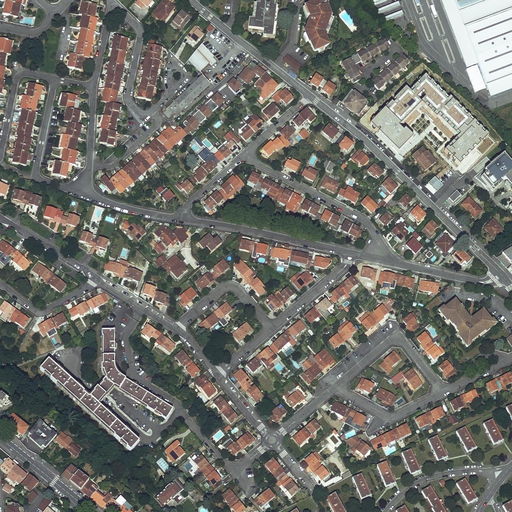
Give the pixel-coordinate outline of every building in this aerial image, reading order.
[(139,0),(136,4),(142,9),(145,5),(146,6),(150,0),(139,0)] [(277,0),(257,0),(256,5),(254,5),(252,20),(248,20),(247,31),(262,33),(262,39),(274,40),(278,8),(277,8),(277,0)] [(323,0),(320,0),(304,7),(305,9),(308,16),(309,18),(303,32),(304,34),(307,41),(308,43),(309,42),(313,52),(317,50),(317,48),(320,47),(322,48),(328,45),(325,37),(324,34),(324,33),(326,27),(329,20),(330,16),(326,6),(323,1),(323,0)] [(372,0),(375,9),(389,5),(388,3),(397,0),(372,0)] [(478,65),(453,0),(440,0),(466,69),(478,65)] [(511,0),(453,0),(478,65),(490,98),(511,89),(511,0)] [(163,1),(151,16),(155,19),(159,22),(165,14),(167,16),(173,9),(163,1)] [(5,6),(3,15),(10,17),(12,3),(8,3),(4,2),(3,5),(5,6)] [(82,6),(80,16),(83,16),(87,17),(89,4),(81,2),(80,6),(82,6)] [(385,22),(403,16),(398,2),(376,10),(378,15),(382,13),(385,22)] [(12,3),(10,17),(17,18),(18,9),(21,9),(21,5),(15,4),(12,3)] [(89,4),(87,17),(91,18),(94,18),(96,9),(98,9),(98,5),(89,4)] [(186,18),(189,21),(190,19),(181,11),(180,12),(186,17),(186,18)] [(178,28),(179,26),(182,29),(189,21),(186,18),(186,17),(180,12),(171,22),(178,28)] [(165,14),(159,22),(162,24),(168,17),(167,16),(165,14)] [(83,20),(82,30),(88,31),(91,18),(87,17),(83,16),(81,20),(83,20)] [(91,18),(88,31),(95,32),(98,19),(94,18),(91,18)] [(180,32),(182,29),(179,26),(178,28),(171,22),(170,24),(180,32)] [(194,27),(185,37),(188,40),(189,39),(192,41),(196,44),(202,36),(196,31),(197,29),(194,27)] [(81,34),(79,43),(86,44),(88,31),(82,30),(80,29),(79,33),(81,34)] [(88,31),(86,44),(93,46),(95,36),(97,37),(97,33),(95,32),(88,31)] [(119,51),(122,38),(115,37),(113,46),(110,45),(109,48),(113,49),(113,50),(119,51)] [(122,38),(119,51),(126,52),(128,43),(130,43),(130,39),(122,38)] [(384,39),(341,63),(353,84),(363,78),(361,75),(359,76),(353,65),(360,62),(361,63),(367,60),(368,62),(372,60),(371,58),(376,55),(377,57),(381,55),(380,53),(385,50),(386,52),(390,50),(384,39)] [(6,41),(3,54),(6,55),(10,56),(12,46),(14,46),(14,43),(6,41)] [(83,58),(86,44),(79,43),(77,42),(76,46),(73,56),(77,56),(83,58)] [(86,44),(83,58),(86,58),(90,59),(92,49),(94,50),(94,46),(93,46),(86,44)] [(202,44),(189,60),(200,73),(209,65),(212,67),(216,62),(213,58),(214,57),(202,44)] [(148,45),(146,58),(152,60),(155,46),(148,45)] [(155,46),(152,60),(153,60),(159,61),(160,56),(163,56),(163,51),(161,51),(162,48),(155,46)] [(112,53),(110,63),(117,64),(119,51),(113,50),(112,49),(110,53),(112,53)] [(119,51),(117,64),(124,66),(126,56),(128,57),(128,53),(126,52),(119,51)] [(401,54),(398,57),(400,58),(395,62),(394,61),(391,63),(392,65),(387,69),(386,68),(383,70),(384,72),(379,76),(378,74),(375,77),(376,79),(371,83),(377,90),(409,63),(401,54)] [(71,55),(68,68),(75,69),(77,56),(73,56),(71,55)] [(77,56),(75,69),(82,71),(84,61),(86,62),(86,58),(83,58),(77,56)] [(287,56),(283,61),(298,73),(303,68),(287,56)] [(145,62),(143,71),(150,73),(153,60),(152,60),(146,58),(144,58),(143,62),(145,62)] [(153,60),(150,73),(157,74),(160,61),(159,61),(153,60)] [(251,62),(246,68),(251,72),(256,66),(251,62)] [(110,63),(107,76),(108,76),(114,77),(117,64),(110,63)] [(117,64),(114,77),(115,77),(121,79),(123,69),(125,70),(125,66),(124,66),(117,64)] [(256,66),(251,72),(255,75),(260,78),(265,73),(265,72),(256,65),(256,66)] [(246,68),(246,67),(237,78),(238,78),(244,83),(247,85),(255,75),(251,72),(246,68)] [(143,71),(141,85),(147,86),(148,86),(150,73),(143,71)] [(150,73),(148,86),(154,87),(156,82),(158,83),(158,78),(156,78),(157,74),(150,73)] [(260,92),(272,79),(265,73),(260,78),(253,85),(260,92)] [(325,82),(316,75),(310,83),(317,88),(319,85),(322,87),(325,82)] [(106,79),(104,83),(106,84),(105,89),(112,91),(115,77),(114,77),(108,76),(107,79),(106,79)] [(183,111),(211,85),(202,76),(162,113),(168,119),(173,115),(175,117),(182,110),(183,111)] [(115,77),(112,91),(119,92),(122,79),(121,79),(115,77)] [(233,78),(226,84),(235,93),(243,86),(242,86),(236,81),(233,78)] [(267,98),(278,86),(272,79),(260,92),(258,94),(264,100),(266,97),(267,98)] [(325,82),(322,87),(324,89),(323,91),(329,96),(335,88),(325,82)] [(26,87),(25,92),(27,92),(26,97),(30,98),(33,98),(35,85),(29,84),(28,87),(26,87)] [(35,85),(33,98),(38,100),(40,100),(42,87),(35,85)] [(140,85),(137,97),(144,99),(147,86),(141,85),(140,85)] [(147,86),(144,99),(151,100),(153,91),(155,92),(155,88),(154,87),(148,86),(147,86)] [(104,93),(102,102),(107,103),(109,104),(112,91),(105,89),(104,89),(103,93),(104,93)] [(292,99),(285,91),(283,92),(281,89),(271,98),(274,100),(277,104),(281,100),(285,105),(292,99)] [(112,91),(109,104),(114,105),(116,105),(119,92),(112,91)] [(351,91),(341,103),(358,116),(367,104),(351,91)] [(225,101),(217,93),(210,99),(210,100),(218,107),(218,108),(225,101)] [(62,98),(60,107),(61,107),(65,109),(67,109),(69,96),(62,94),(60,97),(62,98)] [(23,96),(21,110),(27,111),(30,98),(26,97),(23,96)] [(78,100),(76,100),(76,97),(72,96),(69,96),(67,109),(74,110),(76,111),(77,105),(78,100)] [(244,107),(249,103),(242,96),(237,100),(244,107)] [(30,98),(27,111),(29,112),(34,113),(36,103),(38,104),(38,100),(33,98),(30,98)] [(218,107),(210,100),(204,105),(212,113),(218,107)] [(257,111),(262,106),(256,100),(251,105),(257,111)] [(412,105),(409,101),(399,107),(402,112),(412,105)] [(104,106),(103,110),(105,111),(104,116),(110,117),(111,118),(114,105),(109,104),(107,103),(106,106),(104,106)] [(114,105),(111,118),(116,119),(117,119),(120,106),(116,105),(114,105)] [(204,105),(198,110),(198,111),(205,119),(206,119),(212,113),(204,105)] [(278,111),(272,105),(263,113),(264,114),(261,116),(266,121),(268,119),(269,119),(278,111)] [(420,105),(416,109),(422,116),(427,112),(420,105)] [(66,113),(64,122),(68,122),(72,123),(74,110),(67,109),(65,109),(64,112),(66,113)] [(21,114),(19,123),(26,125),(29,112),(27,111),(21,110),(20,110),(19,113),(21,114)] [(74,110),(72,123),(75,124),(78,124),(79,120),(82,120),(82,115),(80,115),(81,112),(76,111),(74,110)] [(310,123),(314,119),(306,110),(298,117),(299,118),(294,122),(298,127),(307,120),(310,123)] [(386,121),(374,110),(367,118),(378,129),(386,121)] [(205,119),(198,111),(192,116),(199,124),(205,119)] [(29,112),(26,125),(33,126),(35,117),(37,117),(37,113),(34,113),(29,112)] [(433,117),(428,112),(423,117),(427,121),(433,117)] [(223,124),(227,120),(222,113),(218,117),(223,124)] [(254,133),(263,125),(254,115),(252,118),(251,117),(245,122),(245,123),(254,133)] [(102,120),(100,129),(107,131),(110,117),(104,116),(101,116),(100,119),(102,120)] [(192,116),(186,122),(194,130),(200,125),(199,124),(192,116)] [(110,117),(107,131),(109,131),(114,132),(115,127),(118,127),(118,123),(116,122),(116,119),(111,118),(110,117)] [(190,136),(192,134),(192,135),(195,132),(194,130),(186,122),(185,121),(183,123),(183,125),(185,127),(182,130),(187,135),(188,134),(190,136)] [(68,122),(66,136),(70,137),(73,137),(75,124),(72,123),(68,122)] [(17,126),(15,131),(18,131),(17,136),(18,136),(24,138),(26,125),(19,123),(18,126),(17,126)] [(245,123),(239,128),(238,133),(245,141),(254,133),(245,123)] [(75,124),(73,137),(78,138),(79,139),(82,125),(78,124),(75,124)] [(26,125),(24,138),(25,138),(30,139),(32,130),(34,130),(34,126),(33,126),(26,125)] [(337,140),(341,135),(328,125),(323,132),(329,138),(331,135),(337,140)] [(475,151),(486,143),(474,126),(463,134),(475,151)] [(177,144),(181,140),(174,133),(169,127),(165,131),(176,144),(177,144)] [(286,140),(293,134),(287,127),(280,134),(286,140)] [(181,140),(187,135),(182,130),(180,128),(174,133),(181,140)] [(101,134),(99,143),(106,144),(109,131),(107,131),(100,129),(99,133),(101,134)] [(304,140),(309,135),(303,129),(298,133),(304,140)] [(109,131),(106,144),(113,146),(114,141),(117,141),(116,136),(115,136),(116,133),(114,132),(109,131)] [(172,148),(176,144),(165,131),(164,131),(160,134),(161,135),(172,148)] [(231,154),(238,148),(235,145),(237,144),(237,145),(240,142),(230,131),(223,137),(228,142),(224,146),(231,154)] [(60,138),(59,142),(61,143),(60,149),(62,149),(67,150),(70,137),(66,136),(63,135),(63,139),(60,138)] [(173,148),(172,148),(161,135),(156,139),(168,152),(173,148)] [(347,151),(353,144),(341,135),(337,140),(333,144),(336,147),(338,145),(347,151)] [(18,136),(15,150),(22,151),(25,138),(24,138),(18,136)] [(70,137),(67,150),(71,151),(74,151),(76,142),(78,142),(78,138),(73,137),(70,137)] [(25,138),(22,151),(29,152),(32,139),(30,139),(25,138)] [(163,155),(168,152),(156,139),(155,138),(151,142),(152,143),(163,155)] [(413,154),(402,138),(395,142),(407,159),(413,154)] [(268,156),(279,147),(274,142),(271,144),(270,143),(262,150),(268,156)] [(164,156),(163,155),(152,143),(147,147),(159,159),(160,160),(164,156)] [(438,147),(436,144),(433,146),(439,155),(442,153),(440,150),(441,149),(439,146),(438,147)] [(155,163),(159,159),(147,147),(147,146),(143,150),(155,163)] [(225,160),(231,154),(224,146),(218,152),(216,150),(214,152),(222,161),(224,159),(225,160)] [(63,153),(61,162),(62,163),(68,164),(71,151),(67,150),(62,149),(61,152),(63,153)] [(426,154),(422,149),(412,157),(416,161),(418,160),(427,171),(436,163),(428,153),(426,154)] [(15,150),(13,163),(19,164),(22,151),(15,150)] [(155,163),(143,150),(139,154),(151,167),(155,163)] [(22,151),(19,164),(26,166),(28,156),(30,157),(29,152),(22,151)] [(71,151),(68,164),(71,164),(75,165),(77,152),(74,151),(71,151)] [(362,167),(368,161),(362,154),(363,153),(360,151),(355,156),(357,158),(355,160),(362,167)] [(147,171),(151,167),(139,154),(134,158),(147,171)] [(214,164),(217,161),(210,154),(207,156),(212,162),(214,164)] [(487,171),(486,170),(476,178),(485,187),(487,186),(491,191),(497,185),(498,187),(504,181),(511,189),(511,207),(510,209),(511,210),(511,164),(504,156),(487,171)] [(142,175),(147,171),(134,158),(130,162),(142,175)] [(325,170),(330,161),(325,159),(321,168),(325,170)] [(295,173),(299,164),(292,160),(291,163),(287,161),(284,167),(295,173)] [(55,165),(53,174),(59,176),(62,163),(61,162),(54,161),(53,164),(55,165)] [(330,173),(334,164),(330,161),(325,170),(330,173)] [(142,175),(130,162),(126,166),(138,179),(140,181),(144,177),(142,175)] [(207,175),(216,167),(214,164),(212,162),(209,164),(207,163),(201,168),(207,175)] [(62,163),(59,176),(66,177),(68,167),(70,168),(71,164),(68,164),(62,163)] [(378,178),(383,173),(374,165),(368,172),(373,177),(375,175),(378,178)] [(133,183),(138,179),(126,166),(121,170),(133,183)] [(207,175),(201,168),(189,179),(194,184),(197,181),(198,183),(207,175)] [(312,182),(317,173),(310,169),(308,172),(305,170),(302,176),(312,182)] [(129,187),(133,183),(121,170),(117,173),(129,187)] [(129,187),(117,173),(113,178),(125,190),(127,193),(131,189),(129,187)] [(257,190),(262,180),(259,178),(259,177),(252,174),(248,182),(254,185),(253,188),(257,190)] [(345,183),(353,185),(355,177),(347,175),(345,183)] [(111,193),(115,189),(108,181),(104,176),(99,180),(111,193)] [(237,190),(243,184),(236,176),(234,179),(233,178),(227,183),(235,193),(238,191),(237,190)] [(120,194),(125,190),(113,178),(112,177),(108,181),(115,189),(120,194)] [(334,193),(338,184),(326,178),(322,187),(334,193)] [(392,192),(397,187),(389,179),(382,186),(387,192),(390,189),(392,192)] [(268,193),(272,184),(265,181),(265,182),(262,180),(257,190),(259,191),(260,189),(268,193)] [(192,188),(186,181),(180,186),(176,182),(174,184),(180,191),(182,189),(186,193),(192,188)] [(0,193),(5,195),(8,187),(0,183),(0,193)] [(232,196),(235,193),(227,183),(221,188),(222,189),(219,191),(227,200),(232,195),(232,196)] [(282,190),(279,188),(272,184),(268,193),(267,195),(276,200),(282,190)] [(174,198),(166,189),(164,192),(160,187),(155,191),(167,205),(174,198)] [(25,204),(27,198),(23,197),(24,194),(16,190),(13,199),(20,202),(20,203),(25,204)] [(286,205),(292,194),(285,191),(282,190),(276,200),(286,205)] [(223,202),(227,200),(219,191),(217,194),(215,193),(210,198),(216,205),(222,200),(223,202)] [(354,203),(359,195),(351,191),(350,194),(346,192),(343,198),(354,203)] [(453,203),(461,196),(456,191),(449,198),(453,203)] [(299,205),(302,200),(292,194),(286,205),(285,207),(296,212),(297,211),(299,205)] [(404,208),(411,201),(405,195),(403,197),(401,195),(396,200),(404,208)] [(38,207),(40,199),(32,196),(31,199),(27,198),(25,204),(29,206),(29,205),(38,207)] [(210,210),(216,205),(210,198),(204,204),(208,208),(206,210),(210,214),(212,212),(210,210)] [(483,212),(469,198),(461,205),(475,220),(483,212)] [(308,213),(312,205),(305,201),(302,206),(299,205),(297,211),(299,212),(301,210),(308,213)] [(371,214),(377,207),(371,201),(365,207),(371,214)] [(316,221),(319,215),(316,213),(319,208),(312,205),(308,213),(311,215),(314,217),(313,219),(316,221)] [(419,222),(425,215),(420,210),(417,212),(412,206),(407,211),(419,222)] [(59,223),(62,216),(55,214),(56,211),(47,207),(44,216),(52,219),(52,220),(59,223)] [(328,224),(332,215),(325,211),(322,217),(319,215),(316,221),(319,222),(321,220),(328,224)] [(385,227),(391,220),(386,215),(387,213),(385,211),(379,216),(382,219),(379,221),(385,227)] [(75,227),(78,219),(70,215),(69,219),(62,216),(59,223),(67,226),(67,225),(75,227)] [(336,231),(339,225),(337,224),(339,219),(332,215),(328,224),(334,227),(334,230),(336,231)] [(503,231),(493,220),(483,229),(494,240),(503,231)] [(348,234),(352,226),(345,222),(342,227),(339,225),(336,231),(339,233),(341,230),(348,234)] [(432,237),(436,234),(434,232),(438,227),(432,222),(423,230),(429,236),(431,238),(432,237)] [(400,242),(408,235),(402,229),(405,226),(401,223),(391,233),(400,242)] [(138,240),(145,233),(139,226),(136,228),(133,225),(128,229),(138,240)] [(176,230),(173,232),(172,231),(171,233),(166,228),(162,226),(154,233),(166,247),(170,244),(176,239),(178,242),(180,244),(187,238),(181,230),(176,230)] [(356,242),(361,231),(358,230),(359,229),(352,226),(348,234),(355,238),(353,240),(356,242)] [(94,240),(95,237),(83,233),(80,241),(88,244),(88,245),(92,246),(94,240)] [(209,235),(199,244),(203,249),(207,246),(211,252),(221,243),(217,238),(213,241),(209,235)] [(456,248),(457,246),(445,235),(437,244),(445,253),(447,251),(450,254),(450,253),(456,248)] [(105,250),(108,241),(99,238),(98,241),(94,240),(92,246),(97,248),(97,247),(105,250)] [(415,256),(422,249),(413,239),(405,247),(415,256)] [(0,249),(11,258),(16,251),(11,247),(10,247),(3,241),(0,244),(0,249)] [(253,250),(254,243),(250,242),(250,243),(241,241),(239,249),(248,251),(249,249),(253,250)] [(164,249),(160,243),(155,247),(156,248),(154,249),(158,254),(164,249)] [(265,255),(267,247),(259,245),(259,244),(254,243),(253,250),(252,252),(265,255)] [(471,261),(459,249),(459,250),(456,248),(450,253),(453,256),(452,257),(461,266),(464,263),(466,266),(471,261)] [(511,248),(503,254),(497,258),(506,267),(511,264),(511,265),(511,248)] [(289,258),(291,251),(284,249),(283,251),(274,249),(273,257),(285,260),(286,257),(289,258)] [(24,269),(29,263),(23,257),(16,251),(11,258),(24,269)] [(306,264),(308,256),(299,254),(299,253),(291,251),(289,258),(289,260),(306,264)] [(158,268),(166,261),(162,256),(154,263),(158,268)] [(327,266),(328,260),(324,259),(324,260),(316,258),(314,266),(323,268),(323,265),(327,266)] [(247,283),(255,276),(241,260),(234,266),(242,276),(242,277),(247,283)] [(222,274),(228,268),(223,261),(210,272),(212,275),(216,280),(222,274)] [(122,277),(126,268),(110,262),(107,270),(115,273),(115,274),(122,277)] [(139,282),(142,273),(132,270),(133,265),(127,263),(126,268),(122,277),(130,280),(131,279),(139,282)] [(46,282),(52,274),(46,269),(46,270),(38,264),(33,271),(46,282)] [(177,278),(185,270),(180,264),(171,272),(177,278)] [(374,280),(375,271),(371,270),(371,271),(362,269),(360,278),(374,280)] [(306,284),(312,279),(306,272),(294,283),(299,289),(306,284)] [(60,293),(65,286),(58,280),(59,279),(52,274),(46,282),(60,293)] [(395,285),(397,275),(392,274),(392,275),(384,274),(382,282),(395,285)] [(210,285),(216,280),(212,275),(209,277),(207,275),(196,283),(202,290),(209,284),(210,285)] [(412,289),(413,280),(405,278),(405,277),(397,275),(395,285),(412,289)] [(259,295),(266,289),(255,276),(247,283),(252,289),(253,288),(259,295)] [(350,291),(357,285),(351,278),(345,283),(344,283),(341,285),(349,295),(351,292),(350,291)] [(436,294),(438,284),(430,282),(430,284),(421,282),(419,290),(436,294)] [(155,299),(157,293),(153,291),(154,288),(147,285),(144,293),(151,297),(151,298),(155,299)] [(345,297),(349,295),(341,285),(337,289),(338,290),(331,295),(337,302),(344,296),(345,297)] [(189,301),(196,295),(191,288),(180,297),(182,300),(180,302),(184,307),(190,302),(189,301)] [(287,300),(293,295),(287,289),(281,295),(279,293),(276,296),(284,304),(287,301),(287,300)] [(166,307),(169,300),(165,299),(166,296),(157,293),(155,299),(154,301),(162,304),(162,305),(166,307)] [(281,307),(284,304),(276,296),(276,295),(274,297),(272,295),(268,299),(271,303),(268,305),(273,312),(280,306),(281,307)] [(92,310),(104,303),(100,296),(92,300),(91,299),(84,304),(89,312),(90,314),(93,311),(92,310)] [(325,312),(331,307),(326,300),(319,305),(318,305),(315,307),(322,316),(323,317),(326,314),(325,312)] [(388,308),(393,304),(390,300),(384,304),(387,308),(388,308)] [(441,311),(449,321),(459,334),(467,344),(484,331),(493,324),(483,310),(474,317),(475,318),(472,320),(467,318),(465,315),(466,314),(455,300),(441,311)] [(9,319),(16,310),(12,307),(11,308),(4,303),(0,308),(0,310),(6,316),(9,319)] [(81,316),(89,312),(84,304),(77,308),(76,307),(70,311),(73,317),(79,314),(81,316)] [(221,319),(231,310),(226,304),(219,309),(218,308),(212,314),(213,314),(216,319),(219,316),(221,319)] [(390,310),(388,308),(387,308),(384,304),(382,307),(387,313),(390,310)] [(319,319),(322,316),(315,307),(311,310),(312,312),(305,317),(311,324),(318,318),(319,319)] [(381,318),(387,313),(382,307),(372,315),(378,322),(382,319),(381,318)] [(447,322),(449,321),(441,311),(440,309),(438,310),(447,322)] [(23,328),(28,320),(21,315),(22,314),(16,310),(9,319),(12,321),(13,320),(23,328)] [(371,315),(369,312),(367,315),(366,314),(359,320),(367,330),(374,325),(375,326),(378,322),(372,315),(371,315)] [(414,319),(416,318),(413,313),(404,321),(409,328),(408,329),(411,332),(419,326),(414,319)] [(208,330),(219,321),(216,319),(213,314),(206,320),(205,320),(199,325),(203,330),(206,327),(208,330)] [(57,327),(66,322),(62,315),(54,319),(54,318),(50,320),(54,328),(56,331),(58,330),(57,327)] [(43,334),(54,328),(50,320),(42,324),(42,323),(38,326),(43,334)] [(293,340),(306,328),(300,322),(293,327),(292,326),(286,332),(293,340)] [(493,324),(484,331),(485,332),(496,324),(495,322),(493,324)] [(245,336),(252,330),(246,324),(236,333),(238,336),(236,338),(239,343),(246,337),(245,336)] [(349,336),(355,331),(350,324),(346,327),(340,333),(346,340),(350,337),(349,336)] [(158,339),(161,334),(155,329),(154,330),(148,325),(142,332),(152,340),(154,337),(158,339)] [(166,419),(172,409),(163,402),(163,401),(158,398),(157,399),(138,387),(138,386),(133,383),(132,383),(121,376),(119,375),(117,374),(116,372),(115,370),(115,368),(115,367),(115,350),(116,349),(116,343),(114,343),(114,331),(102,331),(102,336),(103,336),(103,365),(102,365),(102,366),(102,368),(102,370),(103,373),(104,375),(105,377),(106,379),(89,397),(81,390),(82,389),(78,385),(77,386),(62,372),(63,371),(58,367),(58,368),(48,360),(40,369),(130,451),(139,442),(130,434),(130,433),(126,429),(125,429),(111,416),(111,415),(107,411),(106,412),(98,405),(114,387),(166,419)] [(292,345),(295,343),(293,340),(286,332),(280,337),(280,338),(274,344),(279,351),(290,342),(292,345)] [(343,343),(346,340),(340,333),(330,341),(335,347),(342,342),(343,343)] [(169,352),(174,345),(168,340),(168,339),(161,334),(158,339),(154,344),(157,347),(159,345),(169,352)] [(425,350),(433,344),(425,334),(418,339),(423,346),(422,347),(425,350)] [(459,334),(458,335),(467,347),(468,346),(467,344),(459,334)] [(88,356),(93,353),(85,341),(81,344),(88,356)] [(443,352),(435,342),(433,344),(425,350),(427,354),(428,353),(434,360),(443,352)] [(272,364),(277,360),(267,349),(260,355),(259,354),(256,357),(263,365),(269,372),(274,367),(272,364)] [(186,365),(191,361),(188,358),(187,358),(182,352),(175,357),(183,368),(186,365)] [(389,368),(400,359),(393,352),(390,354),(391,355),(383,361),(384,362),(380,365),(383,370),(387,366),(389,368)] [(334,361),(327,353),(323,356),(320,353),(314,358),(311,356),(309,358),(309,359),(315,365),(321,372),(329,366),(330,367),(335,362),(334,361)] [(253,374),(263,365),(256,357),(254,358),(255,359),(247,366),(253,374)] [(322,372),(321,372),(315,365),(309,359),(302,365),(307,372),(301,377),(308,385),(314,380),(314,379),(322,372)] [(192,378),(199,372),(193,366),(194,365),(191,361),(186,365),(188,368),(186,370),(192,378)] [(447,378),(454,372),(447,362),(440,367),(445,374),(444,375),(447,378)] [(414,389),(421,384),(416,377),(416,376),(411,369),(404,375),(414,389)] [(245,390),(249,386),(247,383),(249,381),(241,370),(234,376),(240,383),(239,383),(245,390)] [(504,386),(511,382),(511,380),(509,374),(501,378),(501,377),(497,379),(500,385),(503,383),(504,386)] [(208,397),(215,391),(209,384),(210,384),(205,378),(200,382),(202,385),(200,387),(208,397)] [(375,387),(377,383),(371,380),(369,383),(362,379),(357,387),(361,390),(361,389),(369,393),(373,386),(375,387)] [(496,387),(500,385),(497,379),(493,381),(493,382),(486,385),(490,393),(498,389),(496,387)] [(256,402),(262,397),(254,386),(252,389),(249,386),(245,390),(250,396),(251,395),(256,402)] [(391,406),(395,398),(381,390),(377,397),(384,401),(384,402),(391,406)] [(304,399),(297,391),(291,396),(288,393),(284,396),(287,400),(293,407),(300,401),(300,402),(304,399)] [(466,405),(478,399),(474,391),(467,395),(466,394),(462,396),(466,405)] [(6,407),(11,403),(0,393),(0,408),(3,405),(6,407)] [(464,409),(468,407),(466,405),(462,396),(458,398),(458,399),(451,403),(455,411),(463,407),(464,409)] [(225,411),(230,407),(227,404),(226,404),(220,398),(214,404),(219,410),(222,408),(225,411)] [(346,419),(351,410),(344,406),(343,407),(336,403),(332,410),(342,416),(340,420),(344,423),(346,419)] [(279,418),(285,413),(280,406),(270,415),(276,422),(280,419),(279,418)] [(230,424),(237,418),(232,412),(233,411),(230,407),(225,411),(227,414),(224,416),(230,424)] [(435,420),(443,416),(439,409),(432,412),(431,411),(427,413),(430,419),(434,418),(435,420)] [(361,427),(365,419),(357,415),(358,414),(351,410),(346,419),(361,427)] [(21,422),(23,419),(14,411),(5,422),(14,430),(21,422)] [(427,413),(422,416),(422,417),(417,420),(420,428),(428,424),(429,426),(433,424),(430,419),(427,413)] [(45,448),(56,435),(39,420),(29,433),(31,435),(29,437),(40,448),(42,445),(45,448)] [(494,444),(502,440),(492,420),(484,424),(494,444)] [(22,436),(28,428),(21,422),(14,430),(22,436)] [(309,437),(320,428),(314,422),(308,427),(307,426),(303,429),(304,430),(309,437)] [(400,428),(400,427),(391,432),(391,433),(395,440),(409,433),(406,425),(400,428)] [(467,452),(475,447),(464,428),(457,432),(467,452)] [(300,445),(309,437),(304,430),(297,435),(293,438),(300,445)] [(82,448),(68,437),(67,437),(62,433),(56,440),(75,456),(82,448)] [(383,446),(395,440),(391,433),(383,437),(383,436),(379,438),(383,446)] [(250,444),(254,441),(248,434),(238,442),(243,448),(250,443),(250,444)] [(438,461),(446,457),(437,437),(429,441),(438,461)] [(377,438),(370,442),(373,448),(380,445),(377,438)] [(240,451),(243,448),(238,442),(235,444),(230,439),(222,446),(226,450),(228,449),(234,455),(240,450),(240,451)] [(362,457),(368,449),(362,444),(363,443),(360,440),(352,449),(355,452),(356,451),(362,457)] [(176,441),(164,452),(167,455),(170,460),(173,458),(176,462),(184,454),(181,450),(180,451),(177,448),(178,447),(179,445),(176,441)] [(0,448),(0,460),(4,464),(0,469),(1,469),(8,476),(19,464),(14,460),(11,464),(7,461),(10,457),(0,448)] [(410,474),(419,470),(411,450),(402,454),(410,474)] [(312,471),(320,464),(317,460),(319,458),(315,453),(306,461),(310,467),(310,468),(312,471)] [(170,460),(167,455),(165,457),(172,465),(176,462),(173,458),(170,460)] [(203,472),(211,466),(208,463),(207,464),(201,456),(195,462),(203,472)] [(286,475),(279,466),(278,466),(273,460),(266,465),(278,481),(286,475)] [(329,475),(331,472),(323,462),(320,464),(329,475)] [(385,487),(394,483),(385,462),(377,466),(385,487)] [(8,476),(6,478),(12,484),(15,481),(18,485),(26,476),(18,469),(21,466),(19,464),(8,476)] [(321,481),(329,475),(320,464),(312,471),(315,474),(316,474),(321,481)] [(70,481),(78,472),(71,466),(63,475),(67,478),(70,481)] [(161,477),(167,472),(162,466),(156,471),(161,477)] [(217,489),(223,483),(215,473),(215,472),(211,466),(203,472),(208,478),(207,479),(212,485),(213,485),(217,489)] [(88,482),(88,481),(78,472),(70,481),(75,486),(81,490),(88,482)] [(286,475),(278,481),(276,483),(279,487),(282,485),(283,486),(290,480),(286,475)] [(361,499),(369,495),(361,475),(352,478),(361,499)] [(29,476),(22,485),(30,492),(37,483),(29,476)] [(174,499),(185,489),(176,480),(165,489),(166,490),(156,498),(163,506),(173,498),(174,499)] [(292,496),(298,490),(293,484),(293,483),(290,480),(283,486),(292,496)] [(468,504),(476,499),(464,480),(456,484),(468,504)] [(95,492),(96,491),(92,487),(93,486),(88,482),(81,490),(85,494),(90,498),(95,492)] [(6,484),(3,489),(9,494),(12,489),(6,484)] [(444,511),(429,487),(422,492),(426,499),(427,499),(433,508),(432,509),(433,511),(444,511)] [(274,497),(269,490),(262,496),(261,495),(255,500),(259,506),(261,508),(264,505),(274,497)] [(230,505),(238,499),(235,496),(234,496),(229,491),(223,497),(230,505)] [(25,501),(30,505),(37,496),(32,492),(25,501)] [(112,499),(113,498),(108,494),(104,498),(95,492),(90,498),(96,503),(102,508),(103,507),(112,499)] [(334,511),(344,511),(334,493),(326,498),(334,511)] [(40,511),(45,511),(47,510),(53,503),(48,499),(38,510),(40,511)] [(116,511),(122,507),(112,499),(103,507),(108,511),(109,511),(116,511)] [(236,511),(240,511),(245,508),(240,503),(241,502),(238,499),(230,505),(236,511)] [(126,511),(125,511),(129,506),(126,503),(122,507),(116,511),(126,511)] [(511,511),(511,504),(511,503),(503,508),(505,511),(511,511)]
